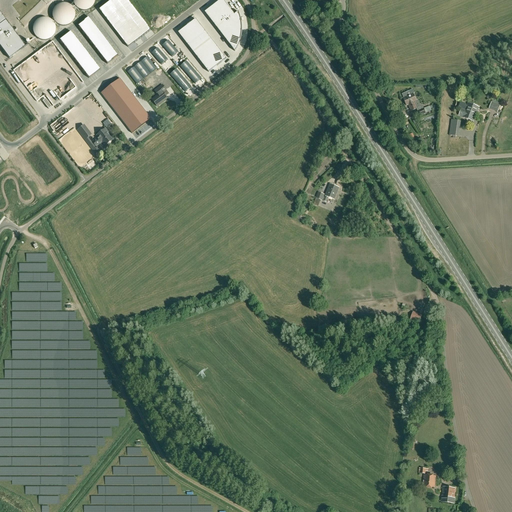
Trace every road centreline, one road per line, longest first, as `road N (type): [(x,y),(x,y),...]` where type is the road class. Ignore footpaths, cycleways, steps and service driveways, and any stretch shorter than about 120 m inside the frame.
road 1 (unclassified): [(464,475),(437,299),(279,50),(253,35)]
road 2 (primary): [(511,360),(282,0)]
road 3 (unclassified): [(253,35),(239,63),(19,231)]
road 4 (unclassified): [(511,155),(413,155),(341,31),(343,0)]
road 5 (unclassified): [(206,0),(13,146),(0,139)]
